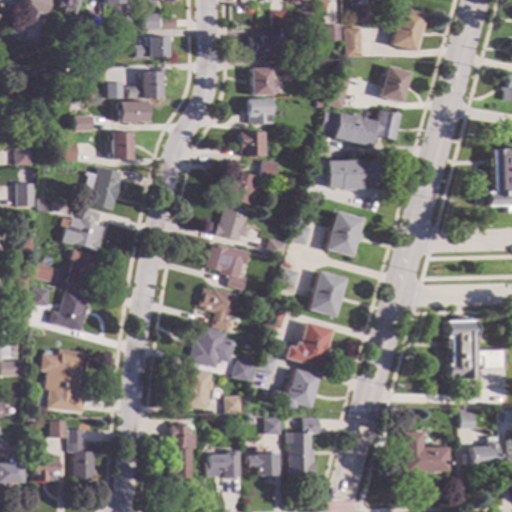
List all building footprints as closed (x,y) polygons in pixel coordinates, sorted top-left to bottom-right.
[(45,0),(38,19),(31,16),(26,31),(11,26),(21,0),(45,0)] [(82,0),(81,4),(76,2),(71,18),(52,12),(55,0),(82,0)] [(366,26),(351,26),(351,8),(366,8),(366,26)] [(419,17),(409,54),(384,47),(394,11),(419,17)] [(279,29),(266,30),(266,14),(279,14),(279,29)] [(305,28),(295,28),(295,15),(305,14),(305,28)] [(164,21),(171,21),(171,31),(156,31),(156,16),(164,15),(164,21)] [(153,31),(139,32),(139,17),(153,17),(153,31)] [(127,32),(113,33),(113,19),(126,19),(127,32)] [(98,37),(87,37),(87,32),(82,32),(82,24),(88,24),(88,20),(98,20),(98,37)] [(336,43),(322,43),(322,28),(336,28),(336,43)] [(295,37),(291,37),(291,41),(277,41),(277,31),(295,31),(295,37)] [(356,60),(340,60),(340,33),(355,32),(356,60)] [(118,34),(118,48),(100,48),(100,34),(118,34)] [(162,60),(131,60),(131,48),(140,48),(140,40),(162,40),(162,60)] [(272,58),(259,58),(259,62),(248,62),(248,53),(245,53),(245,40),(272,40),(272,58)] [(511,61),(506,61),(506,55),(502,55),(502,48),(506,48),(506,41),(511,41),(511,61)] [(296,83),(280,84),(279,65),(295,65),(296,83)] [(404,76),(396,104),(374,98),(381,70),(404,76)] [(265,71),(265,97),(246,97),(245,71),(265,71)] [(156,100),(123,101),(123,89),(136,88),(135,74),(156,74),(156,100)] [(345,80),(337,110),(322,106),(330,76),(345,80)] [(511,103),(498,103),(498,92),(496,92),(496,87),(501,87),(501,76),(511,76),(511,103)] [(118,85),(117,101),(102,101),(102,85),(118,85)] [(265,126),(242,126),(242,101),(265,101),(265,126)] [(142,124),(114,125),(114,105),(142,104),(142,124)] [(372,114),(380,116),(380,114),(392,117),(385,143),(367,138),(364,150),(327,140),(328,135),(315,131),(319,114),(331,117),(332,114),(368,125),(372,114)] [(87,134),(70,134),(70,120),(87,120),(87,134)] [(259,158),(235,159),(234,135),(258,134),(259,158)] [(127,162),(106,163),(105,136),(126,136),(127,162)] [(73,164),(55,164),(55,145),(73,144),(73,164)] [(511,212),(499,213),(499,206),(476,207),(475,192),(486,192),(485,166),(482,166),(482,160),(485,159),(485,150),(511,149),(511,212)] [(26,168),(9,168),(9,151),(26,151),(26,168)] [(372,189),(321,191),(320,164),(371,162),(372,189)] [(271,166),(270,182),(255,181),(257,165),(271,166)] [(115,175),(107,212),(85,207),(88,193),(81,191),(83,179),(81,178),(82,175),(91,177),(93,171),(115,175)] [(252,179),(244,207),(222,201),(226,184),(224,184),(227,173),(252,179)] [(27,209),(11,209),(11,187),(27,187),(27,209)] [(45,214),(33,214),(34,202),(45,202),(45,214)] [(241,214),(236,230),(242,232),(240,240),(233,238),(232,243),(208,237),(211,227),(212,227),(218,208),(241,214)] [(94,215),(92,224),(88,223),(88,226),(98,229),(91,254),(54,244),(58,229),(58,219),(64,220),(64,219),(75,222),(78,210),(94,215)] [(354,222),(350,237),(354,238),(352,245),(348,244),(344,258),(319,252),(328,215),(354,222)] [(304,231),(299,247),(284,243),(289,227),(304,231)] [(26,252),(9,252),(9,239),(26,239),(26,252)] [(276,244),(272,260),(257,255),(262,239),(276,244)] [(241,256),(238,267),(235,267),(232,280),(238,282),(235,292),(220,289),(223,280),(212,277),(213,273),(199,270),(205,247),(241,256)] [(89,260),(87,268),(90,269),(87,283),(84,282),(82,290),(62,285),(68,262),(65,262),(67,254),(89,260)] [(47,272),(43,284),(29,280),(32,268),(47,272)] [(278,271),(293,275),(289,290),(273,286),(278,271)] [(338,282),(334,297),(337,298),(335,305),(332,304),(328,320),(302,312),(313,274),(338,282)] [(23,294),(8,294),(8,282),(23,282),(23,294)] [(41,292),(41,309),(26,309),(27,292),(41,292)] [(232,299),(226,320),(218,318),(218,322),(223,323),(220,334),(203,329),(207,315),(196,313),(197,309),(191,308),(195,292),(205,295),(206,292),(232,299)] [(80,299),(78,308),(81,309),(74,334),(43,326),(47,314),(53,315),(59,293),(80,299)] [(280,315),(276,332),(262,328),(266,311),(280,315)] [(467,353),(499,352),(499,371),(477,371),(477,368),(472,368),(472,364),(468,364),(468,381),(453,381),(453,378),(439,378),(439,366),(443,366),(442,341),(438,341),(437,323),(467,322),(467,353)] [(19,336),(4,337),(4,323),(19,323),(19,336)] [(325,332),(321,346),(325,348),(322,357),(318,356),(314,370),(279,361),(282,348),(289,350),(290,344),(294,346),(300,325),(325,332)] [(218,336),(216,342),(227,345),(221,366),(211,363),(209,370),(181,363),(187,343),(191,345),(194,330),(218,336)] [(77,355),(74,377),(72,377),(70,394),(78,395),(75,415),(38,410),(41,392),(36,391),(39,374),(32,373),(35,356),(49,358),(50,352),(77,355)] [(270,363),(266,376),(250,372),(254,359),(270,363)] [(246,369),(242,385),(225,380),(229,364),(246,369)] [(13,378),(0,378),(0,365),(12,365),(13,378)] [(312,378),(303,411),(290,407),(288,411),(264,405),(267,393),(278,397),(280,389),(282,389),(287,371),(312,378)] [(203,376),(202,384),(205,385),(204,394),(201,394),(199,412),(172,408),(174,394),(176,394),(177,384),(180,385),(182,373),(203,376)] [(232,415),(217,416),(216,400),(232,399),(232,415)] [(468,431),(455,431),(454,413),(468,412),(468,431)] [(273,437),(257,437),(257,422),(273,421),(273,437)] [(312,435),(304,435),(304,452),(308,452),(308,479),(283,479),(282,445),(278,446),(278,436),(280,436),(280,429),(295,429),(295,421),(312,421),(312,435)] [(56,440),(41,441),(41,424),(56,424),(56,440)] [(180,433),(186,432),(187,447),(180,447),(180,481),(160,481),(159,462),(161,462),(161,429),(180,429),(180,433)] [(74,433),(74,455),(85,455),(86,471),(83,471),(84,483),(65,483),(65,455),(60,455),(59,433),(74,433)] [(415,450),(440,449),(441,474),(396,475),(395,435),(414,434),(415,450)] [(491,468),(487,468),(487,473),(471,473),(471,469),(464,469),(464,466),(459,467),(459,456),(465,456),(465,449),(482,448),(481,440),(491,440),(491,468)] [(511,471),(503,471),(502,442),(511,441),(511,471)] [(258,457),(269,457),(270,478),(248,479),(247,470),(239,470),(238,459),(248,458),(247,451),(258,450),(258,457)] [(230,480),(197,480),(197,465),(199,465),(199,458),(229,457),(230,480)] [(49,485),(28,486),(27,476),(25,476),(25,460),(48,459),(49,485)] [(11,465),(13,465),(13,486),(0,486),(0,465),(2,465),(2,461),(11,461),(11,465)]
